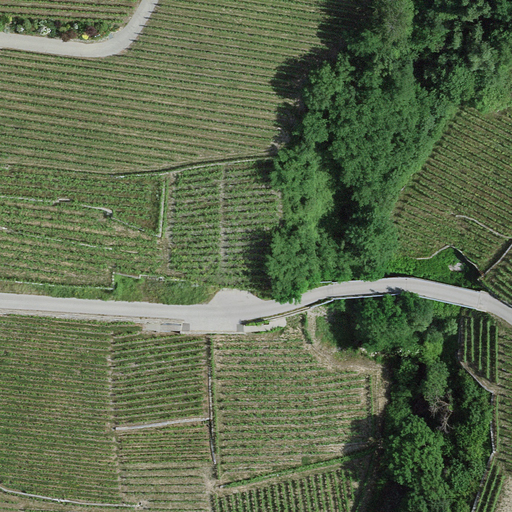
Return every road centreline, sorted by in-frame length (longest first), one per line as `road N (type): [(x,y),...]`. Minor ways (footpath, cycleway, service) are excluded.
road 1 (track): [(0,303),(252,314),(330,291),(400,285),(476,297),(511,317)]
road 2 (track): [(0,40),(119,54),(154,0)]
